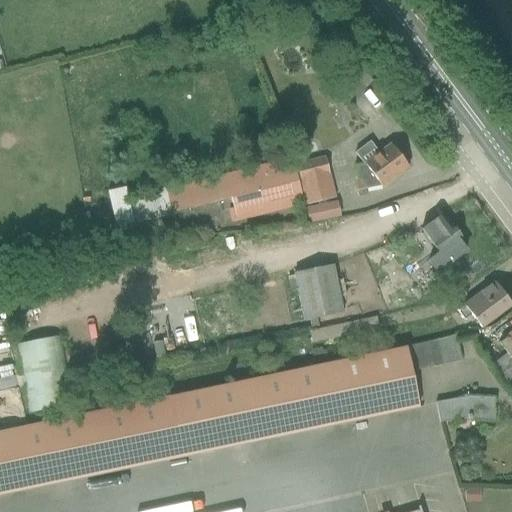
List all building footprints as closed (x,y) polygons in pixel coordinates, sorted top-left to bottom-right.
[(369,141),(354,152),(364,165),(357,166),(359,180),(366,189),(380,187),(381,188),(391,180),(408,168),(391,145),(378,154),(369,141)] [(295,165),(299,182),(304,206),(335,199),(328,174),(329,174),(325,158),(295,165)] [(226,179),(226,180),(166,195),(171,213),(230,199),(234,217),(301,202),(293,164),(226,179)] [(440,215),(425,226),(418,231),(436,256),(426,263),(434,273),(464,251),(456,240),(460,238),(451,226),(449,227),(440,215)] [(315,227),(297,228),(298,235),(315,233),(315,227)] [(341,313),(331,267),(290,275),(299,320),(299,321),(341,313)] [(494,283),(478,295),(454,313),(461,322),(471,315),(481,328),(511,305),(494,283)] [(299,320),(285,323),(286,331),(301,328),(299,321),(299,320)] [(377,332),(375,320),(308,335),(310,346),(377,332)] [(490,354),(486,357),(489,365),(490,364),(493,369),(497,374),(511,363),(511,332),(508,335),(498,342),(505,353),(494,361),(490,354)] [(71,402),(60,335),(20,342),(31,408),(71,402)] [(0,432),(0,495),(418,410),(406,347),(0,432)] [(320,349),(310,350),(312,362),(327,359),(326,351),(321,352),(320,349)] [(511,363),(497,374),(504,384),(511,378),(511,363)] [(465,397),(435,403),(439,423),(452,421),(452,423),(471,421),(493,421),(494,398),(465,397)] [(465,488),(464,502),(479,502),(479,488),(465,488)]
